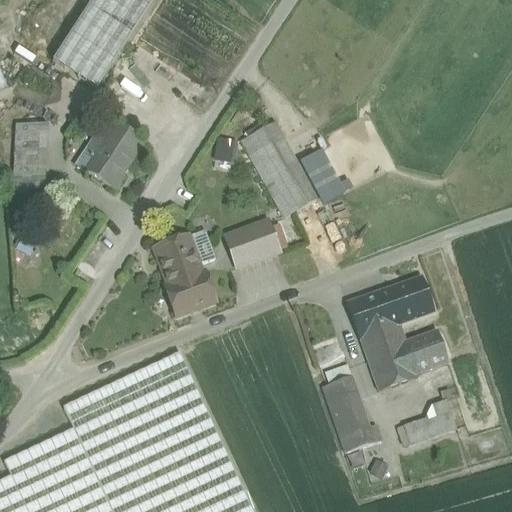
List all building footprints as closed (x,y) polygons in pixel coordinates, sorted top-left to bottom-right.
[(93,0),(53,63),(97,92),(155,0),(93,0)] [(142,144),(107,121),(85,156),(84,155),(76,169),(84,174),(113,194),(123,179),(120,177),(142,144)] [(274,125),(240,143),(263,184),(297,167),(274,125)] [(47,126),(16,126),(13,179),(44,179),(47,126)] [(297,167),(263,184),(284,221),(316,203),(297,167)] [(267,224),(224,240),(236,271),(279,256),(267,224)] [(183,241),(178,239),(172,241),(170,246),(154,252),(168,288),(201,276),(198,268),(214,261),(204,233),(183,241)] [(168,288),(165,290),(176,319),(215,305),(204,275),(201,276),(168,288)] [(422,281),(387,293),(397,324),(399,327),(433,315),(422,281)] [(387,295),(348,309),(358,337),(397,324),(387,295)] [(397,324),(358,337),(377,395),(417,381),(403,341),(399,327),(397,324)] [(437,334),(409,344),(408,339),(403,341),(416,378),(448,367),(437,334)] [(252,511),(180,356),(63,410),(73,432),(4,465),(10,479),(0,483),(0,511),(252,511)] [(376,425),(368,427),(352,377),(321,387),(343,454),(381,441),(376,425)] [(450,413),(425,421),(431,440),(456,432),(450,413)] [(425,421),(403,428),(409,447),(431,440),(425,421)]
